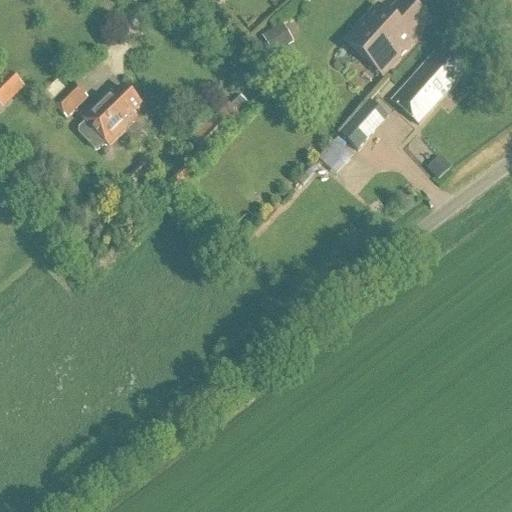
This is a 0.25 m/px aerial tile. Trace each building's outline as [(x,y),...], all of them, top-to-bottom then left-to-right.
[(416,39),(429,25),(403,2),(387,19),(377,11),(345,46),(381,80),(417,41),(416,39)] [(294,46),(284,29),(264,40),(274,57),(294,46)] [(407,92),(393,107),(419,130),(433,114),(456,88),(452,84),(456,79),(463,71),(446,56),(438,65),(434,61),(407,92)] [(0,77),(0,107),(4,112),(25,89),(6,71),(0,77)] [(66,124),(88,102),(74,87),(52,108),(66,124)] [(79,133),(79,138),(95,154),(100,154),(107,148),(109,150),(136,124),(133,120),(142,112),(123,93),(114,101),(111,98),(84,124),(86,127),(79,133)] [(236,100),(193,145),(207,159),(250,114),(236,100)] [(370,104),(339,138),(358,156),(389,121),(370,104)]
